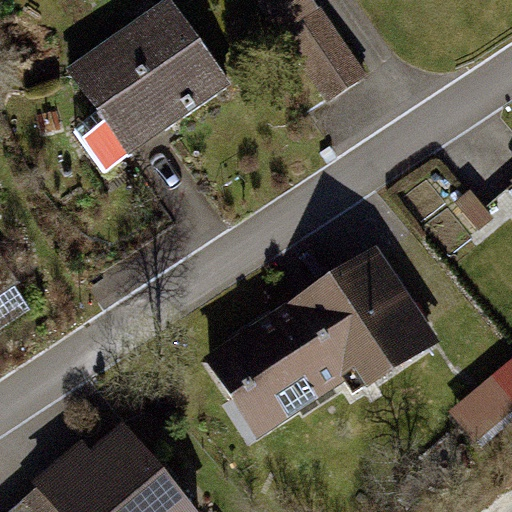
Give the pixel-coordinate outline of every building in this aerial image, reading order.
[(323,0),(286,0),(271,10),(339,107),(379,80),(323,0)] [(188,7),(87,75),(148,165),(249,97),(188,7)] [(460,355),(390,258),(234,370),(284,440),(357,387),(377,415),(460,355)] [(511,361),(454,411),(486,447),(511,424),(511,361)] [(225,511),(141,416),(58,488),(78,511),(225,511)]
